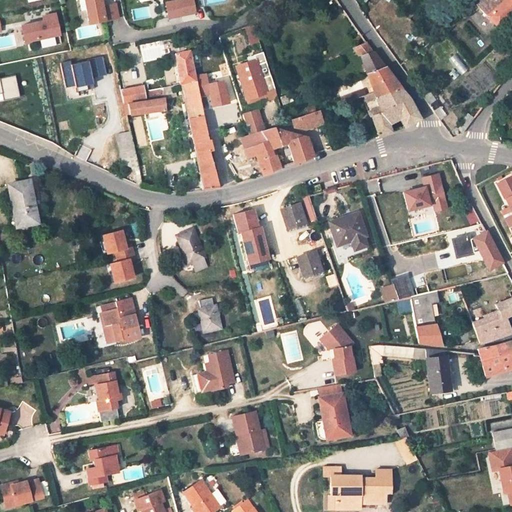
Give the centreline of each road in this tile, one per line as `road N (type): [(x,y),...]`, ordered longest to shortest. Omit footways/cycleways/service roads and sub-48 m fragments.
road 1 (unclassified): [(440,140),(382,146),(227,194),(155,199)]
road 2 (unclassified): [(155,199),(0,134)]
road 3 (tertiary): [(440,140),(348,0)]
road 4 (residential): [(511,267),(471,189),(463,153)]
